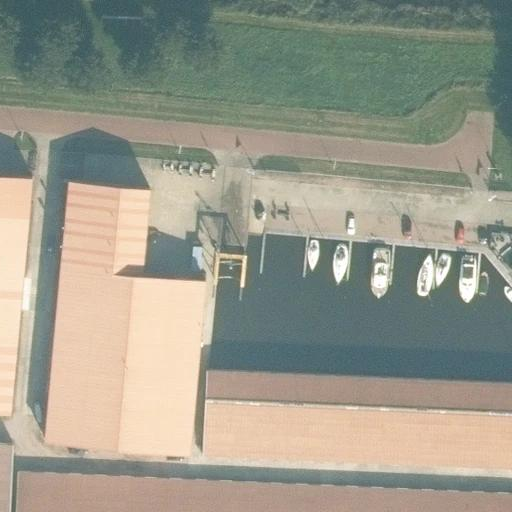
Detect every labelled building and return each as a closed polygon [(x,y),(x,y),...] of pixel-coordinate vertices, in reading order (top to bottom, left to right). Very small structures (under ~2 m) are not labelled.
[(0,410),(10,411),(32,176),(0,173),(0,410)] [(189,453),(205,279),(141,273),(149,187),(126,185),(59,179),(59,180),(68,181),(44,439),(189,453)] [(511,382),(205,369),(202,455),(511,468),(511,382)] [(196,380),(195,414),(203,414),(204,380),(196,380)] [(0,511),(9,511),(10,497),(13,443),(0,442),(0,511)] [(15,497),(14,511),(511,511),(511,493),(17,471),(15,497)]
